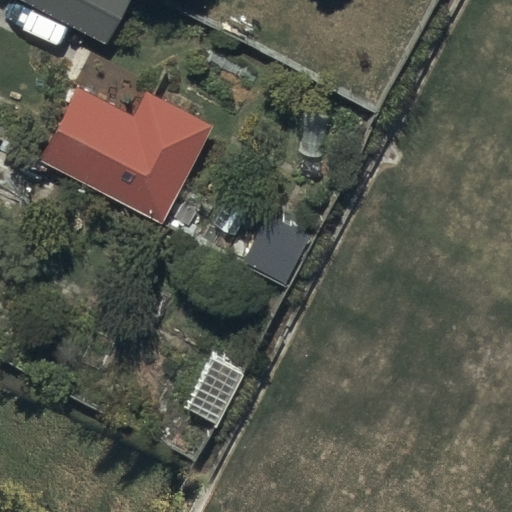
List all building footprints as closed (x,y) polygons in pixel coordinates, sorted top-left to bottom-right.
[(46,0),(107,31),(123,0),(46,0)] [(130,102),(78,74),(39,145),(159,210),(211,113),(144,77),(130,102)] [(62,168),(41,157),(31,177),(51,187),(62,168)] [(252,189),(233,180),(215,213),(234,223),(252,189)] [(195,206),(183,197),(175,210),(187,218),(195,206)]
